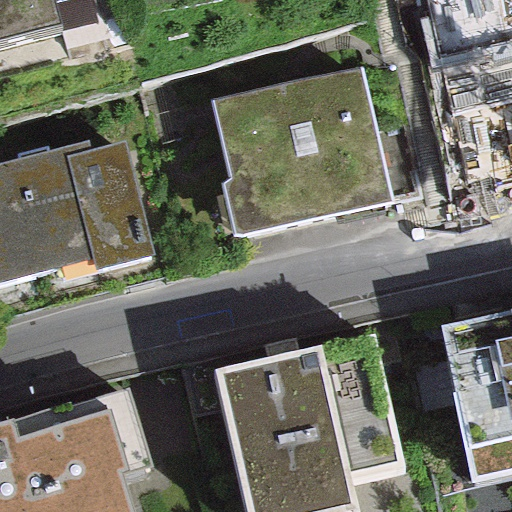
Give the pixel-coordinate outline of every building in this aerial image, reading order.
[(0,0),(0,53),(69,37),(59,0),(0,0)] [(456,106),(471,182),(511,174),(511,0),(426,0),(447,108),(456,106)] [(366,88),(218,124),(250,253),(320,237),(397,218),(366,88)] [(91,150),(0,174),(0,291),(51,277),(54,289),(108,274),(158,260),(128,152),(94,161),(91,150)] [(235,362),(275,511),(326,511),(383,497),(375,467),(423,455),(387,321),(235,362)] [(511,327),(439,343),(471,491),(511,482),(511,327)] [(0,434),(0,511),(145,511),(135,477),(161,468),(136,391),(44,420),(0,434)]
